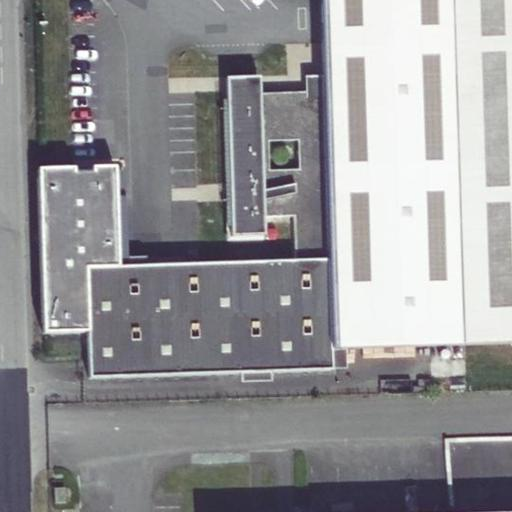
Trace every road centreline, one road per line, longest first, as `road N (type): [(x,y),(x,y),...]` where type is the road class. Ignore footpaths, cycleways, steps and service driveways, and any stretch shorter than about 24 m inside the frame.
road 1 (unknown): [(5,425),(511,406)]
road 2 (unclassified): [(0,209),(8,511)]
road 3 (unknown): [(133,0),(156,239)]
